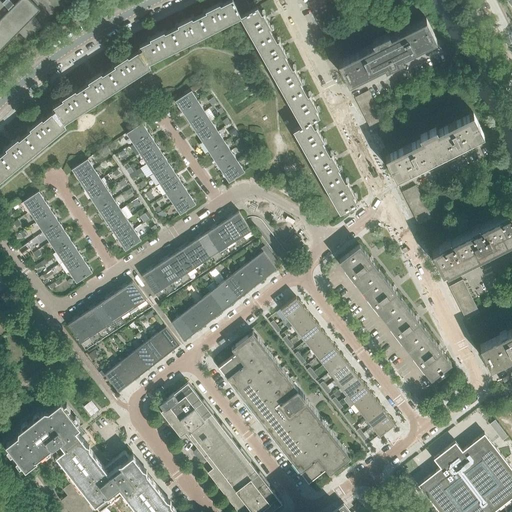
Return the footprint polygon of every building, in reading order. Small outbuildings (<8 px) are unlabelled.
[(0,0),(0,49),(18,31),(26,38),(42,27),(33,15),(40,9),(31,0),(18,0),(15,4),(10,0),(4,0),(2,2),(0,0)] [(208,32),(241,16),(240,15),(238,10),(234,2),(233,0),(229,0),(221,4),(220,2),(215,5),(206,9),(207,11),(200,15),(208,32)] [(246,0),(237,0),(234,2),(238,10),(249,4),(246,0)] [(240,15),(257,6),(254,1),(249,4),(238,10),(240,15)] [(326,7),(325,6),(327,5),(325,1),(323,2),(323,1),(311,7),(314,13),(326,7)] [(271,26),(266,17),(263,12),(261,13),(257,6),(240,15),(241,16),(256,42),(272,33),(269,27),(271,26)] [(317,18),(328,12),(326,7),(314,13),(317,18)] [(319,23),(331,18),(328,12),(317,18),(319,23)] [(181,46),(208,32),(200,15),(193,18),(192,16),(178,23),(179,25),(172,29),(181,46)] [(401,57),(437,39),(426,17),(422,19),(391,35),(389,32),(372,40),(374,43),(338,61),(349,83),(384,65),(386,68),(403,60),(401,57)] [(322,29),(334,23),(331,18),(319,23),(322,29)] [(324,35),(337,28),(336,28),(334,23),(322,29),(325,34),(324,35)] [(149,62),(181,46),(172,29),(165,32),(164,30),(150,37),(151,39),(139,45),(141,48),(146,56),(149,62)] [(286,53),(279,39),(278,39),(277,40),(272,33),(256,42),(271,69),(288,60),(284,54),(286,53)] [(120,85),(150,65),(149,62),(146,56),(141,48),(138,49),(139,50),(129,56),(128,55),(115,63),(116,65),(110,69),(120,85)] [(302,80),(294,67),(294,66),(292,67),(288,60),(271,69),(286,96),(303,87),(300,81),(302,80)] [(94,102),(120,85),(110,69),(103,73),(102,72),(97,75),(88,80),(90,82),(83,86),(94,102)] [(64,122),(94,102),(83,86),(77,90),(76,89),(62,97),(64,99),(53,106),(54,109),(64,122)] [(317,107),(312,98),(309,93),(307,95),(303,87),(286,96),(302,124),(310,120),(319,115),(315,108),(317,107)] [(182,111),(198,100),(192,90),(175,100),(182,111)] [(370,96),(368,91),(369,91),(368,90),(355,97),(355,98),(356,97),(359,102),(370,96)] [(213,96),(208,100),(211,105),(217,102),(213,96)] [(361,108),(373,102),(370,96),(359,102),(361,108)] [(189,121),(205,110),(198,100),(182,111),(189,121)] [(364,112),(375,107),(373,102),(361,108),(364,112)] [(367,118),(378,112),(375,107),(364,112),(367,118)] [(38,148),(66,125),(64,122),(54,109),(52,111),(43,119),(42,117),(30,127),(31,129),(25,134),(38,148)] [(195,131),(211,120),(205,110),(189,121),(195,131)] [(369,124),(381,118),(378,112),(367,118),(369,124)] [(440,155),(484,133),(473,112),(438,130),(436,126),(427,131),(440,155)] [(371,130),(385,123),(384,122),(383,123),(381,118),(369,124),(372,129),(371,129),(371,130)] [(202,141),(218,130),(211,120),(195,131),(202,141)] [(324,139),(319,130),(316,126),(314,127),(310,120),(302,124),(294,129),(309,156),(326,147),(322,140),(324,139)] [(133,143),(149,132),(143,122),(126,133),(133,143)] [(233,127),(228,131),(231,136),(237,132),(233,127)] [(209,151),(225,140),(218,130),(202,141),(209,151)] [(440,155),(427,131),(419,135),(421,138),(385,156),(396,177),(440,155)] [(140,153),(156,142),(149,132),(133,143),(140,153)] [(13,168),(38,148),(25,134),(19,139),(18,137),(6,147),(7,148),(1,154),(13,168)] [(215,161),(231,150),(225,140),(209,151),(215,161)] [(146,163),(163,152),(156,142),(140,153),(146,163)] [(339,166),(334,158),(331,153),(329,154),(326,147),(309,156),(324,183),(341,174),(337,167),(339,166)] [(222,171),(238,160),(231,150),(215,161),(222,171)] [(153,173),(169,162),(163,152),(146,163),(153,173)] [(0,179),(13,168),(1,154),(0,154),(0,179)] [(78,179),(95,168),(88,158),(72,169),(78,179)] [(229,181),(245,170),(238,160),(222,171),(229,181)] [(160,183),(176,172),(169,162),(153,173),(160,183)] [(85,189),(101,178),(95,168),(78,179),(85,189)] [(132,178),(139,174),(136,170),(129,174),(132,178)] [(166,193),(182,182),(176,172),(160,183),(166,193)] [(354,193),(350,185),(347,180),(345,181),(341,174),(324,183),(340,211),(341,211),(352,204),(357,201),(353,194),(354,193)] [(108,189),(101,178),(85,189),(92,199),(108,189)] [(173,203),(189,192),(182,182),(166,193),(173,203)] [(417,191),(415,186),(416,185),(402,192),(403,192),(406,197),(417,191)] [(98,209),(114,198),(108,189),(92,199),(98,209)] [(30,211),(46,200),(39,190),(23,201),(30,211)] [(154,197),(149,190),(145,193),(149,200),(154,197)] [(409,202),(420,196),(417,191),(406,197),(409,202)] [(180,213),(196,203),(189,192),(173,203),(180,213)] [(411,208),(423,202),(420,196),(409,202),(411,208)] [(105,219),(121,208),(114,198),(98,209),(105,219)] [(36,221),(52,210),(46,200),(30,211),(36,221)] [(414,213),(425,207),(423,202),(411,208),(414,213)] [(344,216),(355,210),(352,204),(341,211),(344,216)] [(417,218),(428,212),(425,207),(414,213),(417,218)] [(112,229),(128,218),(121,208),(105,219),(112,229)] [(511,236),(511,208),(507,211),(507,210),(499,213),(500,215),(490,220),(501,242),(511,236)] [(43,231),(59,220),(52,210),(36,221),(43,231)] [(247,223),(244,219),(239,210),(230,216),(243,235),(235,240),(227,245),(219,251),(211,256),(203,261),(195,266),(186,272),(179,277),(170,282),(162,288),(154,293),(142,274),(139,276),(137,274),(136,275),(135,276),(135,278),(136,279),(133,280),(138,287),(146,298),(137,305),(129,310),(120,315),(112,321),(104,326),(96,331),(88,337),(80,342),(85,350),(256,237),(251,229),(249,227),(247,223)] [(418,224),(432,217),(431,217),(428,212),(417,218),(419,223),(418,224)] [(243,235),(230,216),(222,221),(235,240),(243,235)] [(118,239),(134,228),(128,218),(112,229),(118,239)] [(50,241),(66,231),(59,220),(43,231),(50,241)] [(501,242),(490,220),(479,225),(479,224),(471,228),(472,229),(461,234),(472,257),(501,242)] [(235,240),(222,221),(214,227),(227,245),(235,240)] [(227,245),(214,227),(206,232),(219,251),(227,245)] [(125,249),(141,239),(134,228),(118,239),(125,249)] [(28,234),(25,229),(20,233),(23,237),(28,234)] [(56,251),(72,241),(66,231),(50,241),(56,251)] [(219,251),(206,232),(198,237),(211,256),(219,251)] [(472,257),(461,234),(450,239),(450,238),(442,242),(444,245),(432,251),(442,272),(446,270),(472,257)] [(211,256),(198,237),(190,242),(203,261),(211,256)] [(63,261),(79,251),(72,241),(56,251),(63,261)] [(203,261),(190,242),(182,248),(195,266),(203,261)] [(363,289),(383,273),(360,244),(339,259),(363,289)] [(277,261),(273,255),(265,245),(260,248),(262,251),(255,256),(269,274),(277,268),(274,264),(277,261)] [(195,266),(182,248),(174,253),(186,272),(195,266)] [(69,271),(85,261),(79,251),(63,261),(69,271)] [(186,272),(174,253),(166,258),(179,277),(186,272)] [(269,274),(255,256),(248,262),(261,280),(269,274)] [(179,277),(166,258),(158,264),(170,282),(179,277)] [(76,282),(92,271),(85,261),(69,271),(76,282)] [(261,280),(248,262),(240,268),(254,286),(261,280)] [(170,282),(158,264),(150,269),(162,288),(170,282)] [(254,286),(240,268),(232,274),(246,292),(254,286)] [(162,288),(150,269),(142,274),(154,293),(162,288)] [(0,291),(9,285),(0,273),(0,291)] [(385,319),(405,303),(383,273),(363,289),(385,319)] [(246,292),(232,274),(225,280),(239,298),(246,292)] [(465,286),(462,280),(463,280),(463,279),(449,286),(450,287),(451,286),(453,291),(465,286)] [(146,298),(138,287),(133,280),(124,286),(137,305),(146,298)] [(239,298),(225,280),(217,286),(231,304),(239,298)] [(137,305),(124,286),(116,291),(129,310),(137,305)] [(231,304),(217,286),(210,292),(224,309),(231,304)] [(456,297),(468,291),(465,286),(453,291),(456,297)] [(129,310),(116,291),(108,297),(120,315),(129,310)] [(459,302),(470,296),(468,291),(456,297),(459,302)] [(224,309),(210,292),(202,298),(216,315),(224,309)] [(287,317),(303,305),(296,296),(280,308),(287,317)] [(461,307),(473,302),(470,296),(459,302),(461,307)] [(120,315),(108,297),(100,302),(112,321),(120,315)] [(216,315),(202,298),(195,303),(208,321),(216,315)] [(112,321),(100,302),(92,307),(104,326),(112,321)] [(464,313),(476,307),(473,302),(461,307),(464,313)] [(208,321),(195,303),(187,309),(201,327),(208,321)] [(409,348),(429,333),(405,303),(385,319),(409,348)] [(293,324),(309,312),(303,305),(287,317),(293,324)] [(104,326),(92,307),(84,313),(96,331),(104,326)] [(466,319),(479,312),(479,311),(478,312),(476,307),(464,313),(466,317),(465,318),(466,319)] [(201,327),(187,309),(179,315),(193,333),(201,327)] [(298,334),(315,320),(309,312),(293,324),(291,326),(298,334)] [(96,331),(84,313),(76,318),(88,337),(96,331)] [(193,333),(179,315),(172,321),(184,340),(193,333)] [(88,337),(76,318),(68,323),(80,342),(88,337)] [(306,340),(321,328),(315,320),(298,334),(304,342),(306,340)] [(180,343),(166,326),(158,332),(172,350),(180,343)] [(327,336),(321,328),(306,340),(312,348),(327,336)] [(511,328),(480,345),(490,366),(511,354),(511,328)] [(234,353),(219,365),(227,376),(235,387),(243,397),(251,407),(260,418),(264,416),(271,425),(267,428),(276,439),(284,450),(292,459),(301,471),(309,481),(324,469),(326,468),(329,473),(338,466),(346,460),(350,457),(351,456),(350,455),(347,451),(339,441),(338,440),(330,430),(323,420),(321,418),(315,410),(306,399),(306,398),(305,396),(300,390),(299,389),(298,388),(297,388),(291,379),(290,378),(282,367),(281,367),(274,357),(266,346),(257,336),(254,331),(253,330),(252,331),(248,334),(241,340),(232,347),(236,352),(234,353)] [(172,350),(158,332),(150,338),(164,356),(172,350)] [(444,367),(451,361),(429,333),(409,348),(431,377),(433,375),(444,367)] [(318,356),(333,344),(327,336),(312,348),(318,356)] [(164,356),(150,338),(143,344),(157,361),(164,356)] [(157,361),(143,344),(135,350),(149,367),(157,361)] [(324,364),(340,352),(333,344),(318,356),(324,364)] [(94,350),(88,354),(92,360),(98,356),(94,350)] [(149,367),(135,350),(128,356),(141,373),(149,367)] [(330,371),(345,359),(340,352),(324,364),(330,371)] [(141,373),(128,356),(120,362),(134,379),(141,373)] [(336,379),(351,366),(345,359),(330,371),(336,379)] [(134,379),(120,362),(112,367),(126,385),(134,379)] [(340,388),(358,374),(351,366),(336,379),(334,380),(340,388)] [(126,385),(112,367),(105,373),(118,391),(126,385)] [(449,374),(449,373),(448,374),(444,367),(433,375),(438,382),(449,374)] [(348,395),(364,383),(358,374),(340,388),(346,396),(348,395)] [(239,447),(230,436),(232,435),(222,422),(220,423),(212,412),(213,411),(203,398),(202,399),(188,381),(174,392),(159,403),(164,409),(161,412),(180,437),(186,432),(199,450),(197,452),(201,457),(204,455),(213,467),(208,472),(238,511),(266,511),(263,507),(277,496),(268,484),(269,483),(260,470),(258,471),(249,460),(251,459),(241,446),(239,447)] [(354,402),(370,390),(364,383),(348,395),(354,402)] [(360,410),(376,398),(370,390),(354,402),(360,410)] [(366,418),(382,406),(376,398),(360,410),(366,418)] [(167,497),(147,472),(146,468),(143,467),(133,453),(130,456),(125,450),(105,466),(90,447),(89,443),(86,442),(81,435),(74,440),(69,435),(81,426),(61,401),(49,410),(48,407),(15,432),(17,435),(6,444),(26,469),(38,460),(37,459),(55,445),(60,451),(57,453),(56,454),(75,479),(63,488),(67,495),(61,500),(70,511),(90,511),(97,507),(100,510),(113,500),(121,511),(173,511),(177,510),(171,503),(170,499),(167,497)] [(99,410),(92,401),(84,407),(91,416),(99,410)] [(372,426),(388,413),(382,406),(366,418),(372,426)] [(379,434),(395,422),(388,413),(372,426),(379,434)] [(495,420),(490,424),(502,440),(508,436),(495,420)] [(443,472),(418,491),(434,511),(498,511),(511,501),(511,473),(485,439),(460,458),(450,445),(433,459),(443,472)] [(411,489),(406,493),(416,506),(421,502),(411,489)] [(351,511),(344,502),(331,511),(351,511)]
